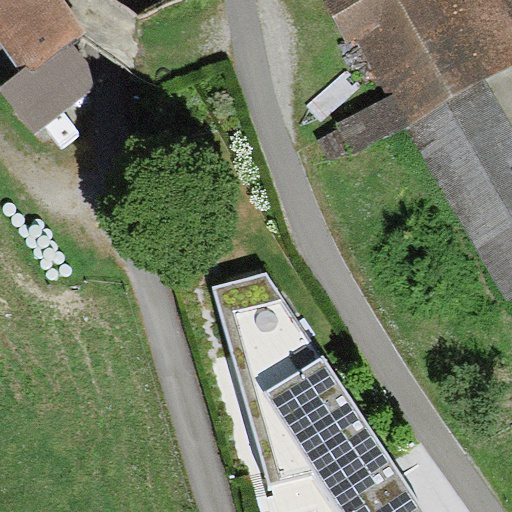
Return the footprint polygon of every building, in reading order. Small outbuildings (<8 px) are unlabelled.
[(0,0),(0,39),(21,71),(28,66),(33,72),(72,42),(85,33),(63,0),(0,0)] [(511,0),(325,0),(351,45),(358,42),(405,127),(414,122),(489,80),(511,67),(511,0)] [(103,78),(72,42),(33,72),(28,66),(21,71),(0,87),(0,91),(34,133),(103,78)] [(511,121),(489,80),(414,122),(511,296),(511,294),(511,121)] [(412,511),(268,269),(202,286),(261,511),(412,511)]
